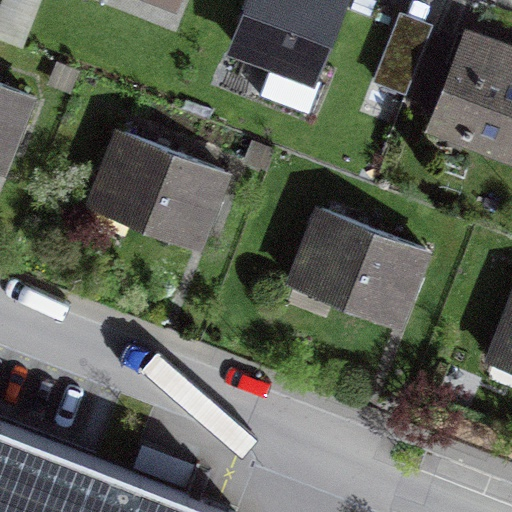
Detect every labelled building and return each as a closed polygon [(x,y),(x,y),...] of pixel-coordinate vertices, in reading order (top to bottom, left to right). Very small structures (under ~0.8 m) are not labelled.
[(187,0),(141,0),(181,16),(187,0)] [(359,0),(253,0),(233,52),(324,88),(359,0)] [(452,34),(402,15),(374,90),(424,109),(452,34)] [(511,48),(471,33),(435,130),(511,158),(511,48)] [(42,99),(0,83),(0,167),(14,172),(42,99)] [(241,175),(118,130),(88,210),(211,255),(241,175)] [(435,252),(317,208),(290,282),(408,326),(435,252)] [(511,288),(486,362),(511,371),(511,288)] [(220,511),(0,425),(0,511),(220,511)]
